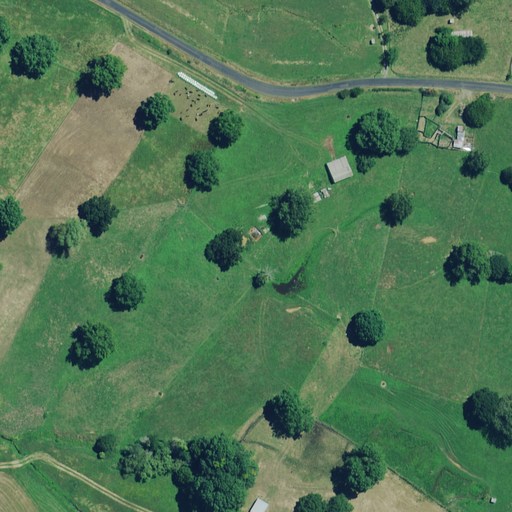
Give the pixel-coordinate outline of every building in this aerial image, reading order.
[(452,147),(454,147),(461,148),(463,127),(456,126),(454,140),(452,140),(452,147)] [(351,176),(343,157),(325,164),(333,183),(351,176)] [(320,195),(322,194),(324,197),(329,194),(325,187),(320,190),(321,192),(319,193),(320,195)] [(320,200),(316,193),(309,196),(313,204),(320,200)] [(261,511),(265,507),(255,501),(248,511),(261,511)]
